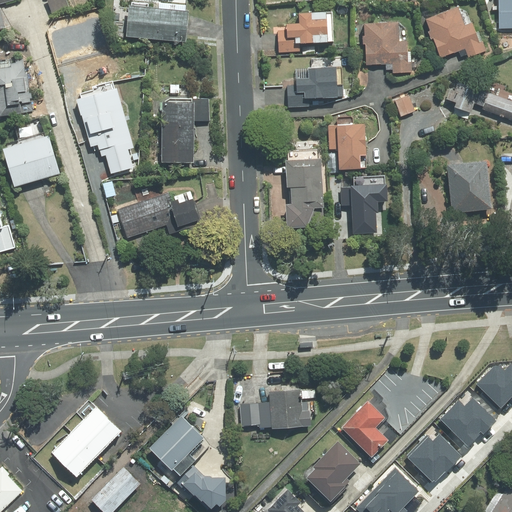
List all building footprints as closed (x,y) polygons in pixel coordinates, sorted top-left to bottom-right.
[(44,0),(52,19),(69,12),(64,0),(44,0)] [(511,0),(494,0),(495,29),(511,28),(511,0)] [(129,8),(125,8),(122,39),(181,44),(185,8),(157,6),(156,11),(145,10),(146,6),(129,5),(129,8)] [(422,21),(437,60),(463,50),(466,59),(483,52),(480,43),(475,45),(467,26),(461,28),(454,9),(422,21)] [(291,45),(323,43),(322,13),(295,14),(295,25),(281,25),(281,31),(275,31),(276,53),(292,52),(291,45)] [(392,23),(360,25),(363,67),(390,65),(391,75),(410,74),(409,64),(404,64),(402,43),(393,43),(392,23)] [(0,62),(0,117),(32,113),(26,75),(24,76),(22,60),(0,62)] [(307,101),(333,100),(332,69),(304,70),(305,80),(292,81),(292,87),(285,87),(286,108),(307,107),(307,101)] [(476,91),(455,84),(452,93),(447,91),(443,101),(453,104),(451,110),(469,115),(476,91)] [(178,85),(169,86),(169,94),(178,94),(178,85)] [(132,149),(114,90),(71,103),(75,115),(69,117),(74,134),(84,131),(88,147),(94,145),(101,168),(123,162),(120,152),(132,149)] [(410,94),(393,101),(399,118),(414,112),(413,109),(416,108),(410,94)] [(511,103),(486,94),(481,110),(511,121),(511,103)] [(168,101),(159,105),(159,164),(190,164),(189,122),(207,122),(207,101),(168,101)] [(334,126),(327,127),(328,150),(335,150),(336,172),(357,171),(356,158),(364,158),(361,125),(348,126),(348,118),(333,119),(334,126)] [(0,151),(0,155),(10,189),(57,175),(44,133),(15,141),(17,147),(0,151)] [(318,160),(282,163),(283,190),(287,190),(288,206),(282,206),(283,231),(304,229),(311,210),(321,210),(318,160)] [(483,162),(443,166),(449,215),(488,211),(483,162)] [(384,186),(340,188),(341,207),(349,207),(349,215),(352,214),(353,233),(373,232),(372,202),(384,201),(384,186)] [(168,194),(116,211),(125,239),(165,226),(168,234),(180,231),(199,224),(195,212),(191,201),(175,206),(174,202),(171,203),(168,194)] [(0,218),(0,253),(16,249),(9,225),(3,227),(0,218)] [(497,363),(477,384),(501,408),(511,396),(511,363),(505,370),(497,363)] [(298,390),(266,392),(267,402),(269,427),(269,429),(309,426),(308,410),(300,411),(298,390)] [(459,399),(440,419),(468,447),(480,435),(479,434),(481,432),(483,435),(497,421),(472,397),(465,405),(459,399)] [(256,425),(256,428),(269,427),(267,402),(256,403),(258,425),(256,425)] [(365,402),(339,428),(368,458),(385,441),(371,428),(382,418),(365,402)] [(256,403),(238,405),(239,426),(256,425),(258,425),(256,403)] [(93,409),(83,419),(85,422),(92,415),(97,420),(105,421),(93,409)] [(83,419),(49,453),(71,476),(115,431),(105,421),(97,420),(95,417),(92,415),(85,422),(83,419)] [(178,417),(145,448),(167,470),(169,468),(176,476),(192,460),(185,453),(200,438),(178,417)] [(408,457),(407,458),(432,482),(434,481),(435,482),(445,472),(446,473),(462,456),(439,434),(433,440),(427,435),(407,455),(408,457)] [(311,470),(301,479),(324,502),(346,482),(342,478),(348,472),(357,464),(334,442),(309,467),(311,470)] [(0,510),(21,491),(7,476),(9,474),(1,466),(0,466),(0,510)] [(120,466),(87,499),(99,511),(114,511),(120,507),(117,505),(138,484),(120,466)] [(395,467),(355,508),(359,511),(406,511),(407,511),(404,507),(420,491),(395,467)] [(32,468),(25,474),(57,506),(64,499),(32,468)] [(198,479),(191,473),(179,485),(205,511),(211,505),(214,508),(221,501),(221,478),(207,477),(207,476),(201,476),(198,479)] [(511,511),(511,486),(508,483),(489,511),(511,511)] [(283,491),(263,510),(265,511),(298,511),(292,506),(295,503),(283,491)]
